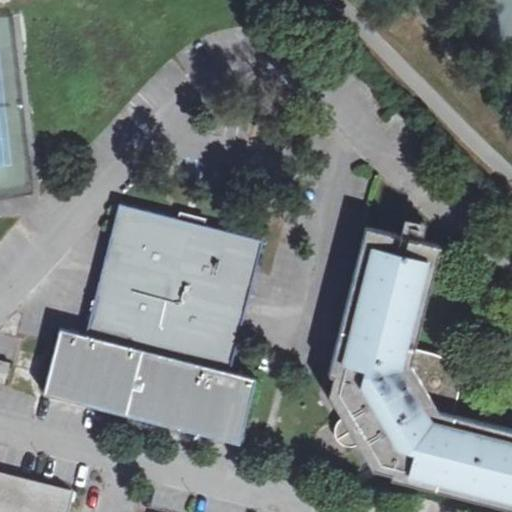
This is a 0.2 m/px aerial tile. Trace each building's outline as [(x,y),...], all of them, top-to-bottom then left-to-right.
[(59,327),(42,392),(133,415),(239,442),(256,376),(230,370),(238,337),(252,282),(263,239),(188,221),(118,203),(109,239),(94,294),(84,333),(71,330),(59,327)] [(392,230),(415,237),(419,221),(397,215),(392,230)] [(436,484),(436,481),(488,495),(511,500),(511,428),(453,414),(458,396),(459,393),(458,379),(454,369),(449,361),(442,356),(433,353),(414,348),(440,245),(405,236),(373,227),(347,330),(344,329),(328,393),(354,436),(372,468),(436,484)] [(0,359),(0,380),(4,382),(9,362),(0,359)] [(0,475),(0,511),(71,511),(75,494),(0,475)]
